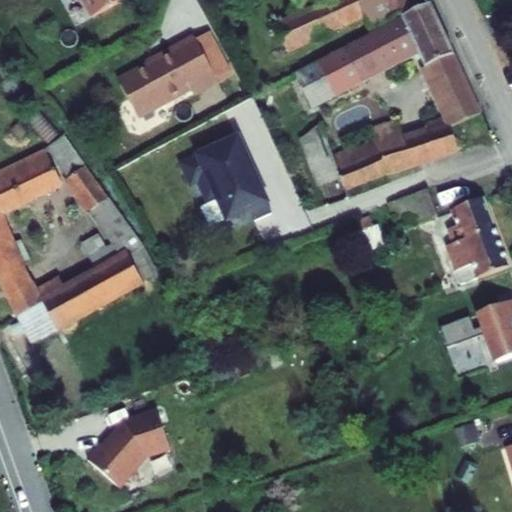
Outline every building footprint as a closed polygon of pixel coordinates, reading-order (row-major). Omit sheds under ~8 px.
[(90,0),(95,9),(112,0),(90,0)] [(371,23),(415,6),(412,0),(332,0),(307,11),(277,27),(287,47),(366,11),(371,23)] [(456,50),(433,2),(296,73),(313,105),(420,49),(426,63),(456,50)] [(213,30),(200,37),(223,80),(236,73),(213,30)] [(199,93),(223,80),(200,37),(198,34),(176,45),(178,48),(122,77),(142,114),(195,86),(199,93)] [(456,50),(426,63),(434,83),(465,71),(456,50)] [(488,118),(465,71),(434,83),(450,120),(404,139),(399,125),(380,133),(381,136),(334,153),(342,171),(348,185),(461,144),(455,130),(488,118)] [(334,153),(323,126),(300,143),(317,182),(342,171),(334,153)] [(249,156),(239,133),(183,158),(192,180),(200,176),(208,195),(218,190),(229,214),(251,204),(256,215),(273,208),(255,169),(247,172),(241,159),(249,156)] [(64,183),(48,154),(0,178),(0,187),(1,189),(0,189),(0,272),(4,281),(23,317),(46,306),(62,332),(163,278),(145,247),(89,169),(84,172),(78,163),(75,162),(64,170),(72,180),(70,182),(123,262),(71,290),(65,280),(38,293),(3,215),(53,189),(56,195),(63,191),(59,186),(64,183)] [(439,212),(428,184),(388,200),(398,227),(439,212)] [(487,196),(451,210),(453,215),(448,217),(456,239),(449,242),(458,266),(476,259),(481,273),(511,262),(487,196)] [(511,297),(481,308),(486,323),(477,326),(472,311),(442,322),(449,342),(488,329),(498,358),(511,352),(511,297)] [(38,345),(62,332),(46,306),(23,317),(38,345)] [(120,487),(148,455),(172,448),(160,412),(127,423),(106,446),(103,444),(89,459),(120,487)]
